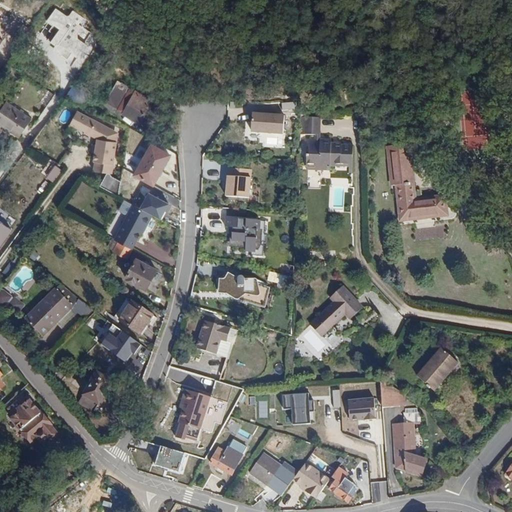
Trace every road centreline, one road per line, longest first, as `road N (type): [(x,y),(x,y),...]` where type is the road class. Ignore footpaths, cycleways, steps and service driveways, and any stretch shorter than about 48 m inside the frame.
road 1 (residential): [(108,461),(147,395),(188,258),(192,178),(178,103)]
road 2 (unknown): [(511,329),(410,313),(366,261),(360,201)]
road 3 (tertiary): [(0,336),(108,461)]
